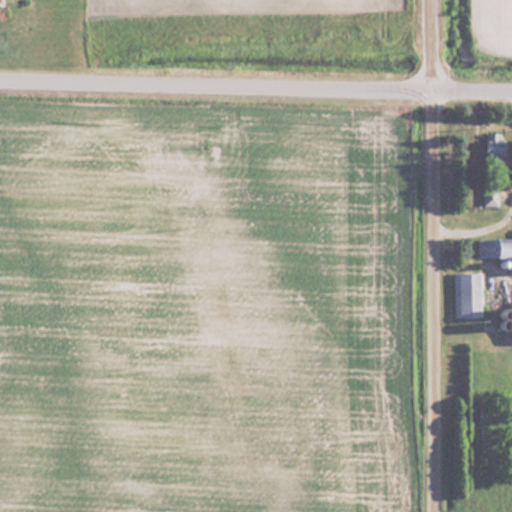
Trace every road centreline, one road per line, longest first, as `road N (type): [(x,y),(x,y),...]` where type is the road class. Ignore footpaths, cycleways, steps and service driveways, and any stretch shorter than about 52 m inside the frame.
road 1 (residential): [(0,81),(511,91)]
road 2 (residential): [(435,511),(436,93)]
